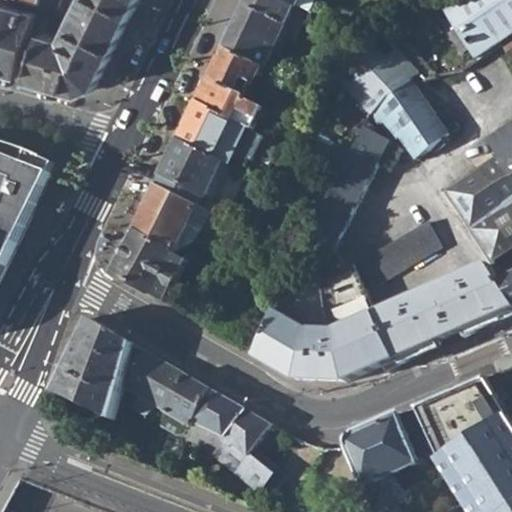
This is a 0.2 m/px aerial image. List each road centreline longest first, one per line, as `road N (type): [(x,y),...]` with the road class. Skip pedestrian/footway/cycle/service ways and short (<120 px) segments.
road 1 (residential): [(61,273),(270,396),(317,412),(511,336)]
road 2 (unknown): [(511,336),(431,191),(435,168),(511,77)]
road 3 (primary): [(183,511),(0,433)]
road 4 (tertiary): [(127,145),(198,0)]
road 5 (tertiary): [(61,273),(127,145)]
road 6 (tertiary): [(0,392),(61,273)]
road 7 (residential): [(0,106),(127,145)]
